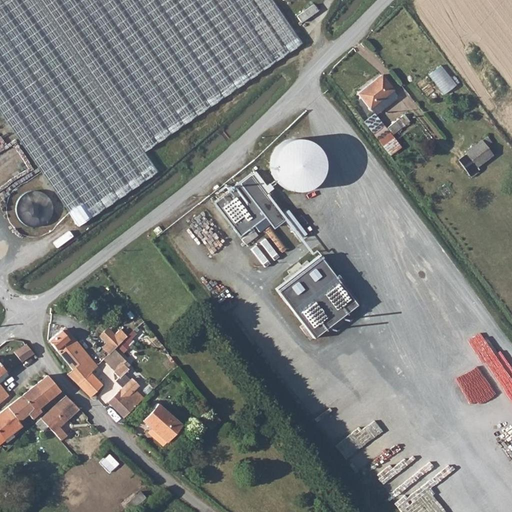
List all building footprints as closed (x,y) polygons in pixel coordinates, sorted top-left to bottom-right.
[(0,0),(0,114),(78,230),(158,172),(143,152),(242,89),(302,44),(284,12),(275,0),(0,0)] [(281,0),(288,9),(295,3),(293,0),(281,0)] [(377,73),(355,92),(367,105),(389,87),(377,73)] [(362,122),(375,139),(385,132),(388,135),(401,125),(396,119),(384,128),(373,114),(362,122)] [(467,155),(458,162),(469,177),(477,170),(476,167),(492,154),(482,140),(465,153),(467,155)] [(256,170),(214,200),(241,236),(255,226),(259,232),(272,222),(275,226),(286,218),(266,192),(271,189),(256,170)] [(313,337),(359,304),(322,254),(277,288),(313,337)] [(103,348),(109,354),(127,336),(122,329),(103,348)] [(257,345),(273,369),(290,357),(274,334),(257,345)] [(78,385),(92,371),(97,366),(68,338),(57,350),(74,369),(68,374),(78,385)] [(22,361),(33,352),(26,344),(15,352),(22,361)] [(11,366),(0,353),(0,362),(6,370),(11,366)] [(109,402),(124,418),(144,398),(136,390),(140,386),(133,378),(130,380),(124,374),(129,369),(124,364),(115,372),(120,378),(116,381),(123,388),(109,402)] [(78,385),(95,402),(102,395),(97,391),(104,384),(92,371),(78,385)] [(35,384),(48,398),(61,386),(50,373),(35,384)] [(33,407),(35,410),(48,398),(35,384),(22,395),(33,407)] [(42,417),(48,425),(60,440),(66,435),(60,427),(76,412),(80,408),(67,394),(42,417)] [(18,420),(33,407),(22,395),(12,402),(8,397),(0,402),(5,409),(7,407),(18,420)] [(157,406),(142,421),(164,444),(179,429),(157,406)] [(17,428),(21,424),(18,420),(7,407),(5,409),(0,413),(0,443),(4,439),(12,433),(17,428)] [(83,421),(87,417),(80,408),(76,412),(83,421)] [(202,423),(210,431),(219,422),(212,413),(202,423)] [(43,429),(48,425),(42,417),(36,422),(43,429)] [(14,435),(12,433),(4,439),(6,441),(14,435)] [(138,492),(124,504),(130,510),(143,498),(138,492)]
